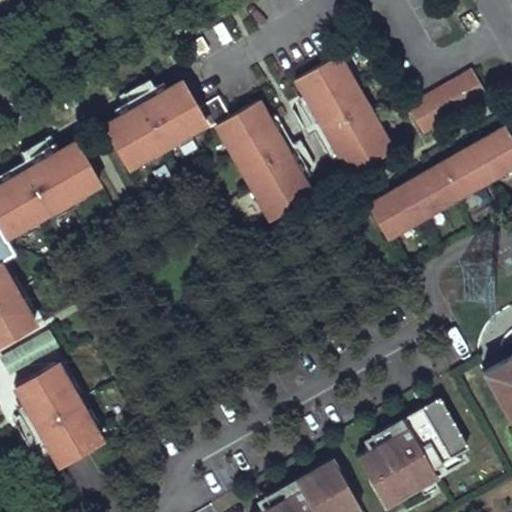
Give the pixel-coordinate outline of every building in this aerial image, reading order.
[(388,148),(334,52),(293,75),(306,99),(334,148),(348,171),(388,148)] [(470,66),(405,103),(420,130),(485,93),(470,66)] [(99,124),(123,164),(203,118),(207,125),(213,121),(268,217),(309,194),(296,171),(268,122),(254,98),(227,113),(215,93),(195,105),(180,78),(161,88),(118,113),(99,124)] [(511,159),(511,139),(503,123),(365,202),(383,233),(511,159)] [(0,341),(32,323),(0,267),(0,255),(10,250),(0,234),(97,179),(73,139),(57,148),(1,180),(0,180),(0,341)] [(0,352),(0,356),(8,373),(60,348),(51,328),(0,352)] [(511,347),(479,367),(511,423),(511,347)] [(57,463),(98,439),(52,359),(11,383),(57,463)] [(435,457),(456,445),(463,442),(434,392),(398,412),(403,421),(367,442),(353,450),(381,499),(419,478),(412,465),(423,459),(430,472),(440,466),(435,457)] [(367,442),(403,421),(398,412),(362,433),(367,442)] [(440,466),(461,454),(456,445),(435,457),(440,466)] [(338,511),(350,505),(357,502),(328,452),(293,473),(297,481),(261,502),(247,510),(248,511),(338,511)] [(430,472),(423,459),(412,465),(419,478),(430,472)] [(261,502),(297,481),(293,473),(256,494),(261,502)]
